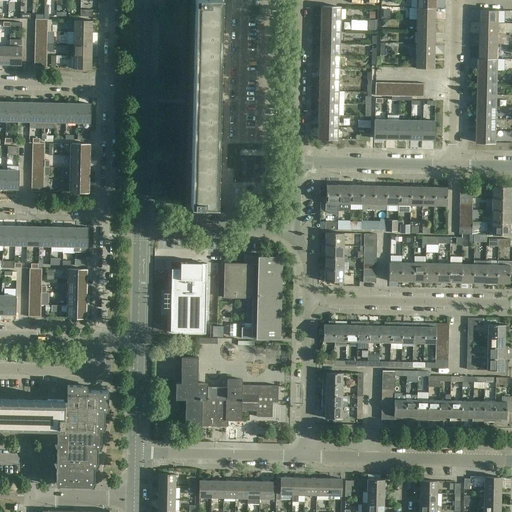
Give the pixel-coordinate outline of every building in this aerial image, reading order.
[(195,0),(193,102),(219,102),(219,89),(219,73),(220,57),(220,41),(220,14),(218,14),(218,12),(218,11),(218,5),(218,0),(195,0)] [(416,0),(417,8),(435,9),(435,0),(416,0)] [(321,7),(321,19),(340,20),(340,7),(321,7)] [(417,8),(416,20),(435,20),(435,9),(417,8)] [(381,18),(394,18),(394,11),(382,10),(381,18)] [(481,10),(480,22),(499,23),(499,10),(481,10)] [(321,19),(321,31),(340,32),(340,20),(321,19)] [(74,20),(73,32),(92,32),(92,20),(74,20)] [(416,20),(416,33),(435,33),(435,20),(416,20)] [(480,22),(480,35),(498,35),(499,23),(480,22)] [(321,31),(320,43),(339,44),(340,32),(321,31)] [(73,32),(73,44),(92,44),(92,32),(73,32)] [(416,33),(416,44),(435,45),(435,33),(416,33)] [(480,35),(480,46),(498,47),(498,35),(480,35)] [(320,43),(320,55),(339,55),(339,44),(320,43)] [(73,44),(73,56),(92,56),(92,44),(73,44)] [(416,44),(415,56),(434,57),(435,45),(416,44)] [(0,64),(9,65),(9,46),(0,45),(0,64)] [(9,46),(9,65),(21,65),(22,46),(9,46)] [(480,46),(479,58),(498,59),(498,47),(480,46)] [(320,55),(320,67),(339,68),(339,55),(320,55)] [(92,56),(73,56),(73,69),(91,69),(92,56)] [(381,57),(376,57),(372,56),(371,65),(381,65),(381,57)] [(434,57),(415,56),(415,68),(434,69),(434,57)] [(479,58),(479,70),(498,71),(498,59),(479,58)] [(320,67),(320,79),(338,79),(339,68),(320,67)] [(479,70),(479,82),(497,83),(498,71),(479,70)] [(320,79),(319,91),(338,92),(338,79),(320,79)] [(479,82),(478,94),(497,95),(497,83),(479,82)] [(424,83),(424,97),(435,97),(436,84),(424,83)] [(319,91),(319,103),(338,104),(338,92),(319,91)] [(478,94),(478,106),(497,107),(497,95),(478,94)] [(6,121),(18,121),(18,102),(6,102),(6,121)] [(18,121),(30,121),(30,103),(18,102),(18,121)] [(190,205),(190,206),(196,206),(196,212),(195,212),(207,213),(207,212),(214,212),(214,213),(216,213),(216,212),(215,212),(215,206),(217,206),(216,206),(216,190),(217,190),(217,165),(217,149),(218,133),(219,102),(193,102),(191,205),(190,205)] [(30,121),(42,122),(42,103),(30,103),(30,121)] [(42,122),(54,122),(55,103),(42,103),(42,122)] [(54,122),(66,122),(67,103),(55,103),(54,122)] [(66,122),(78,122),(79,104),(67,103),(66,122)] [(319,103),(319,115),(337,116),(338,104),(319,103)] [(79,104),(78,122),(90,123),(91,104),(79,104)] [(478,106),(478,119),(497,119),(497,107),(478,106)] [(375,112),(375,119),(374,119),(374,138),(386,139),(387,120),(387,112),(375,112)] [(319,115),(318,127),(337,128),(337,116),(319,115)] [(478,119),(478,130),(496,131),(497,119),(478,119)] [(387,120),(386,139),(398,139),(399,120),(387,120)] [(398,139),(411,139),(411,120),(399,120),(398,139)] [(411,139),(422,139),(423,121),(411,120),(411,139)] [(423,121),(422,139),(434,140),(435,121),(423,121)] [(337,128),(318,127),(318,139),(337,139),(337,128)] [(496,131),(478,130),(477,143),(496,143),(496,131)] [(71,143),(70,156),(89,156),(90,144),(71,143)] [(70,156),(70,168),(89,168),(89,156),(70,156)] [(70,168),(70,180),(89,181),(89,168),(70,168)] [(7,170),(7,189),(18,189),(19,170),(7,170)] [(89,181),(70,180),(70,192),(88,193),(89,181)] [(326,203),(338,204),(338,185),(326,184),(326,203)] [(338,204),(350,204),(351,185),(338,185),(338,204)] [(363,185),(351,185),(350,204),(362,204),(363,185)] [(375,186),(363,185),(362,204),(362,209),(374,210),(375,186)] [(387,186),(375,186),(374,210),(386,210),(386,205),(387,186)] [(399,186),(387,186),(386,205),(398,205),(399,186)] [(398,205),(410,205),(410,186),(399,186),(398,205)] [(410,205),(422,205),(423,187),(410,186),(410,205)] [(492,186),(492,198),(511,199),(511,187),(492,186)] [(422,205),(434,206),(434,187),(423,187),(422,205)] [(434,187),(434,206),(446,206),(447,187),(434,187)] [(492,198),(492,211),(511,211),(511,199),(492,198)] [(492,211),(492,223),(510,223),(511,211),(492,211)] [(338,221),(337,221),(337,229),(349,229),(349,221),(338,220),(338,221)] [(510,223),(492,223),(491,235),(510,235),(510,223)] [(3,245),(15,245),(15,226),(3,226),(3,245)] [(15,245),(27,245),(27,226),(15,226),(15,245)] [(27,245),(39,246),(39,227),(27,226),(27,245)] [(39,246),(51,246),(51,227),(39,227),(39,246)] [(51,246),(63,246),(64,227),(51,227),(51,246)] [(75,246),(76,228),(64,227),(63,246),(75,246)] [(76,228),(75,246),(75,252),(87,252),(87,247),(88,228),(76,228)] [(395,246),(395,231),(386,231),(386,246),(395,246)] [(325,233),(325,245),(344,246),(344,233),(325,233)] [(464,234),(462,234),(462,237),(456,237),(456,245),(464,245),(464,234)] [(426,237),(426,244),(438,245),(438,243),(438,237),(426,237)] [(325,245),(325,257),(344,258),(344,246),(325,245)] [(253,263),(244,263),(224,263),(223,297),(252,298),(252,327),(241,327),(241,338),(252,338),(252,337),(256,337),(256,338),(279,339),(281,257),(258,257),(253,257),(253,263)] [(324,269),(343,269),(347,270),(347,258),(344,258),(325,257),(324,269)] [(473,283),(485,283),(486,261),(473,260),(473,264),(473,283)] [(485,283),(497,283),(497,264),(490,264),(490,261),(486,261),(485,283)] [(497,264),(497,283),(509,284),(509,273),(511,273),(511,261),(497,261),(497,264)] [(205,333),(207,263),(201,263),(187,263),(181,262),(180,268),(171,268),(171,293),(171,307),(170,332),(205,333)] [(389,281),(401,281),(401,262),(389,262),(389,281)] [(401,281),(413,281),(413,262),(401,262),(401,281)] [(413,281),(425,282),(426,262),(413,262),(413,281)] [(425,282),(437,282),(437,263),(426,262),(425,282)] [(437,282),(449,282),(449,263),(437,263),(437,282)] [(449,282),(461,282),(461,263),(449,263),(449,282)] [(461,282),(473,283),(473,264),(461,263),(461,282)] [(68,269),(68,281),(86,282),(87,269),(68,269)] [(343,269),(324,269),(324,282),(343,282),(343,269)] [(68,281),(67,293),(86,294),(86,282),(68,281)] [(67,293),(67,305),(86,306),(86,294),(67,293)] [(3,295),(3,314),(15,314),(16,296),(3,295)] [(86,306),(67,305),(67,318),(86,318),(86,306)] [(468,318),(468,324),(467,335),(473,335),(473,325),(483,325),(483,318),(468,318)] [(323,341),(335,341),(335,321),(331,321),(331,324),(323,324),(323,341)] [(335,341),(346,341),(346,325),(346,321),(335,321),(335,341)] [(346,341),(357,342),(357,322),(351,321),(351,325),(346,325),(346,341)] [(368,348),(368,342),(369,325),(369,322),(357,322),(357,342),(357,348),(368,348)] [(368,342),(379,342),(380,326),(380,322),(373,322),(373,326),(369,325),(368,342)] [(379,342),(390,342),(391,322),(384,322),(384,326),(380,326),(379,342)] [(390,342),(402,343),(402,323),(391,322),(390,342)] [(402,343),(413,343),(413,323),(402,323),(402,343)] [(413,343),(424,343),(425,323),(413,323),(413,343)] [(424,343),(435,343),(435,341),(435,335),(435,329),(436,323),(425,323),(424,343)] [(488,324),(487,334),(487,336),(504,336),(508,337),(508,333),(505,333),(505,325),(488,324)] [(223,326),(213,326),(212,334),(212,335),(223,335),(223,326)] [(504,336),(487,336),(487,347),(508,348),(508,344),(504,344),(504,336)] [(478,347),(472,347),(467,347),(467,358),(472,358),(472,353),(478,353),(478,347)] [(508,348),(487,347),(487,358),(507,359),(508,348)] [(181,383),(176,383),(175,399),(185,399),(185,425),(226,426),(226,420),(241,421),(241,411),(250,411),(250,406),(257,406),(257,417),(272,417),(272,402),(278,402),(278,385),(242,385),(242,379),(227,379),(227,387),(207,387),(207,383),(197,383),(198,358),(198,357),(181,357),(181,383)] [(477,363),(472,363),(472,358),(467,358),(467,369),(477,370),(477,363)] [(507,359),(487,358),(487,370),(507,370),(507,359)] [(424,362),(424,367),(448,368),(448,360),(435,359),(435,362),(424,362)] [(322,372),(322,384),(342,384),(343,373),(322,372)] [(462,381),(462,387),(467,387),(467,381),(473,381),(473,377),(462,377),(462,381)] [(322,384),(322,395),(342,396),(342,384),(322,384)] [(67,401),(66,426),(70,426),(69,442),(60,442),(59,465),(56,465),(56,481),(94,481),(94,462),(97,462),(98,444),(101,444),(101,417),(104,417),(105,406),(108,406),(108,391),(73,390),(73,401),(67,401)] [(416,420),(427,420),(428,400),(428,392),(417,392),(417,396),(416,420)] [(405,420),(405,399),(405,396),(400,395),(400,393),(394,393),(394,395),(394,401),(394,407),(394,413),(394,419),(405,420)] [(322,395),(321,406),(342,407),(342,396),(322,395)] [(442,417),(449,417),(450,400),(450,395),(445,395),(445,400),(439,400),(439,420),(442,421),(442,417)] [(405,420),(416,420),(417,396),(411,396),(411,399),(405,399),(405,420)] [(495,401),(494,418),(494,422),(498,422),(498,418),(506,419),(506,412),(511,412),(511,396),(501,396),(501,401),(495,401)] [(63,426),(66,426),(67,401),(64,401),(64,400),(63,400),(63,404),(47,403),(47,400),(0,399),(0,424),(38,425),(63,426),(63,427),(63,426)] [(427,420),(439,420),(439,400),(428,400),(427,420)] [(453,417),(461,417),(461,400),(450,400),(449,417),(449,421),(453,421),(453,417)] [(465,417),(472,418),(472,401),(461,400),(461,417),(461,421),(465,421),(465,417)] [(472,421),(483,421),(484,401),(472,401),(472,418),(472,421)] [(487,418),(494,418),(495,401),(484,401),(483,421),(487,421),(487,418)] [(342,407),(321,406),(321,410),(325,410),(324,418),(342,418),(342,407)] [(159,474),(158,486),(175,486),(175,474),(159,474)] [(276,477),(276,482),(276,491),(276,499),(292,499),(292,494),(293,477),(276,477)] [(305,478),(293,477),(292,494),(292,499),(292,501),(298,501),(298,495),(304,495),(305,478)] [(484,477),(484,489),(501,490),(501,477),(484,477)] [(317,478),(305,478),(304,495),(316,495),(317,478)] [(329,478),(317,478),(316,495),(316,499),(328,500),(329,478)] [(341,479),(329,478),(328,500),(334,500),(334,496),(341,496),(341,479)] [(367,479),(367,492),(384,492),(384,480),(367,479)] [(199,497),(211,497),(211,480),(199,480),(199,497)] [(211,497),(223,498),(223,481),(211,480),(211,497)] [(420,480),(420,493),(437,494),(437,481),(420,480)] [(223,498),(235,498),(235,481),(223,481),(223,498)] [(235,498),(247,498),(248,481),(235,481),(235,498)] [(260,481),(248,481),(247,498),(247,503),(259,504),(259,498),(260,481)] [(276,482),(260,481),(259,498),(276,499),(276,494),(276,491),(276,482)] [(158,486),(158,498),(175,498),(175,486),(158,486)] [(484,489),(484,502),(500,502),(501,490),(484,489)] [(367,492),(367,504),(384,504),(384,492),(367,492)] [(420,493),(420,505),(436,506),(437,494),(420,493)] [(158,498),(158,510),(174,510),(175,498),(158,498)] [(484,502),(483,511),(500,511),(500,502),(484,502)]
